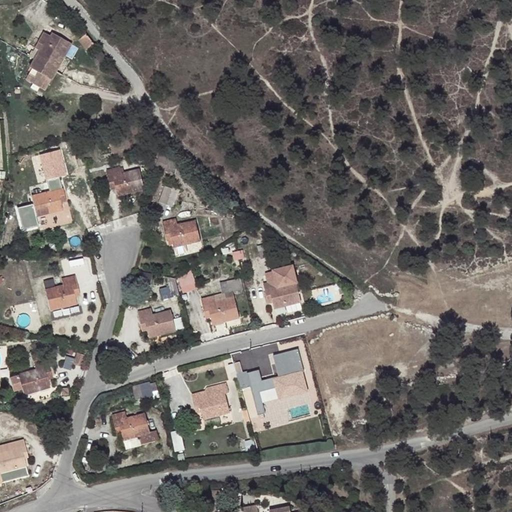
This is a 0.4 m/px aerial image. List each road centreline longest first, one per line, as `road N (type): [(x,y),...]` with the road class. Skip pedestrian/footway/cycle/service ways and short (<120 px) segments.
road 1 (residential): [(377,307),(199,352),(85,392)]
road 2 (residential): [(107,491),(173,475),(370,452)]
road 3 (residential): [(120,250),(115,300),(85,392)]
road 4 (track): [(511,334),(377,307)]
road 5 (residential): [(389,450),(511,418)]
